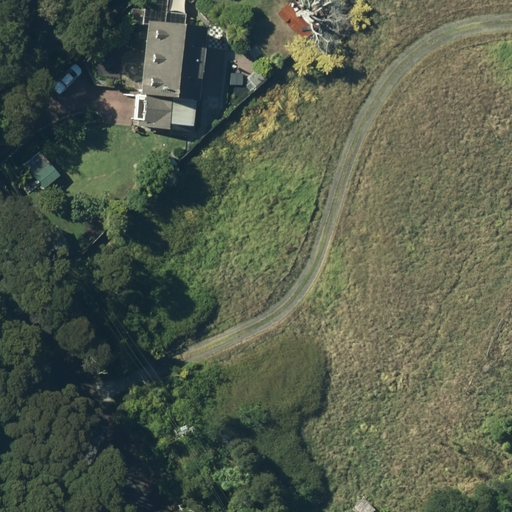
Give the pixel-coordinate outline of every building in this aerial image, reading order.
[(131,127),(191,132),(201,28),(141,23),(131,127)] [(75,29),(35,34),(37,54),(77,50),(75,29)] [(64,98),(80,87),(66,66),(50,78),(64,98)] [(155,159),(158,169),(173,164),(169,154),(155,159)] [(351,511),(352,511),(372,511),(373,511),(361,500),(351,511)]
